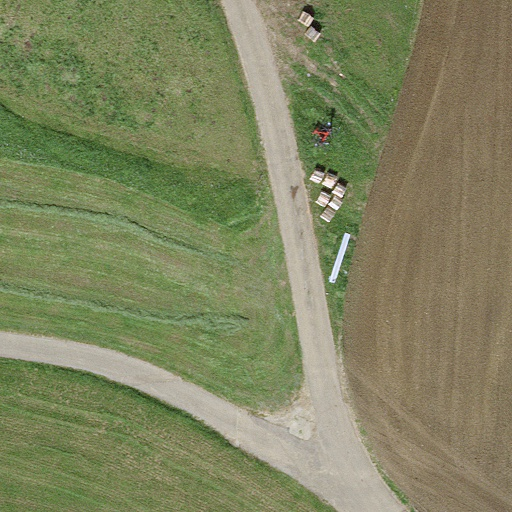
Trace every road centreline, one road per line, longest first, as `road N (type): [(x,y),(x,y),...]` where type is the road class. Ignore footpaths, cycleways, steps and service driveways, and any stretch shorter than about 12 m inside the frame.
road 1 (unclassified): [(374,511),(352,494),(261,56),(235,0)]
road 2 (track): [(352,494),(186,403),(127,380),(0,354)]
